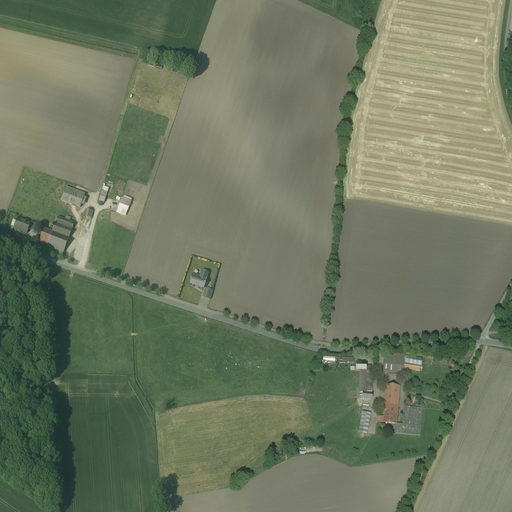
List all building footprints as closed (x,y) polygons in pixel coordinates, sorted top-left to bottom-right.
[(85,195),(65,187),(60,201),(80,208),(85,195)] [(103,187),(98,201),(103,203),(108,188),(103,187)] [(124,198),(122,198),(116,213),(126,216),(132,199),(124,196),(124,198)] [(74,223),(58,217),(52,232),(69,238),(74,223)] [(30,224),(17,219),(14,229),(26,233),(28,228),(30,224)] [(52,232),(44,229),(39,242),(53,247),(64,251),(69,238),(52,232)] [(200,277),(193,275),(190,284),(203,288),(208,273),(202,271),(200,277)] [(205,289),(203,297),(209,299),(212,291),(205,289)] [(405,356),(390,355),(390,359),(385,358),(383,373),(403,375),(404,369),(404,364),(405,356)] [(372,371),(360,372),(361,398),(372,398),(372,371)] [(400,387),(386,386),(385,409),(398,410),(400,387)] [(396,433),(411,435),(419,435),(422,409),(410,408),(410,407),(405,406),(404,425),(396,424),(396,425),(396,428),(397,428),(396,433)] [(398,410),(385,409),(383,424),(396,425),(396,424),(398,410)] [(371,415),(363,413),(359,433),(367,435),(371,415)]
